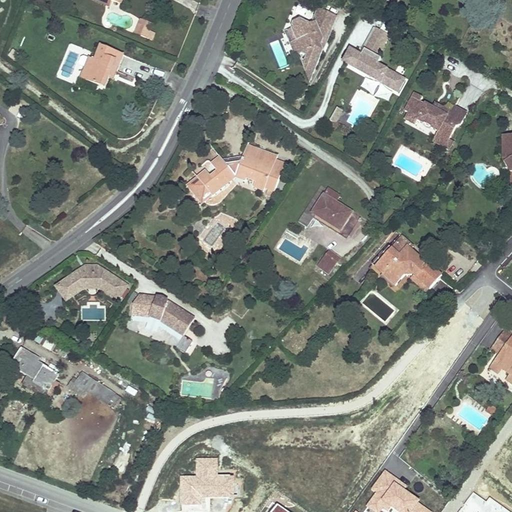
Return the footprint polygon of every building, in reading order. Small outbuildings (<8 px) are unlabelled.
[(337,17),(319,9),(312,24),(310,25),(300,21),(294,24),(292,28),(297,41),(290,44),(294,53),(297,54),(300,53),(310,57),(305,68),(307,74),(314,74),(323,51),(321,45),(323,40),(327,42),(337,17)] [(135,34),(141,36),(144,29),(149,31),(151,25),(141,21),(135,34)] [(285,31),(290,44),(297,41),(292,28),(285,31)] [(154,34),(149,31),(144,29),(141,36),(151,40),(154,34)] [(372,37),(385,44),(389,36),(376,29),(372,37)] [(398,93),(405,80),(378,66),(381,59),(377,57),(385,44),(372,37),(361,56),(350,50),(343,63),(398,93)] [(279,70),(287,68),(280,41),(272,43),(279,70)] [(95,61),(89,59),(86,68),(81,79),(106,89),(110,79),(114,81),(124,55),(101,46),(95,61)] [(81,66),(86,68),(89,59),(85,57),(82,58),(80,63),(81,66)] [(365,79),(361,88),(387,103),(392,95),(365,79)] [(443,108),(440,113),(421,103),(423,98),(415,94),(405,111),(409,114),(405,120),(415,126),(417,121),(438,133),(437,133),(449,140),(456,128),(461,126),(467,115),(454,107),(451,113),(443,108)] [(343,111),(338,109),(331,121),(336,124),(343,111)] [(449,140),(437,133),(433,141),(449,150),(453,142),(449,140)] [(511,135),(502,136),(503,160),(511,173),(511,191),(511,190),(511,135)] [(247,146),(242,159),(223,162),(222,160),(213,167),(218,173),(211,178),(206,173),(188,187),(202,204),(235,177),(245,181),(247,176),(256,180),(255,184),(265,188),(267,184),(270,185),(266,195),(273,197),(285,165),(275,161),(277,157),(247,146)] [(213,167),(222,160),(220,158),(211,165),(213,167)] [(265,188),(255,184),(253,189),(263,192),(265,188)] [(307,227),(313,218),(315,215),(349,236),(360,219),(336,203),(340,197),(321,185),(298,222),(307,227)] [(315,215),(313,218),(347,240),(349,236),(315,215)] [(382,259),(392,249),(396,244),(402,237),(400,235),(372,265),(375,267),(382,259)] [(414,248),(402,237),(396,244),(398,245),(394,251),(392,249),(382,259),(390,267),(383,275),(395,286),(405,275),(407,277),(412,277),(413,275),(415,276),(430,290),(442,276),(434,269),(432,271),(423,263),(423,258),(421,258),(413,258),(408,254),(412,250),(414,248)] [(413,258),(421,258),(412,250),(408,254),(413,258)] [(328,274),(336,263),(327,256),(318,266),(328,274)] [(390,267),(382,259),(375,267),(383,275),(390,267)] [(56,287),(60,293),(63,290),(67,296),(84,285),(100,285),(101,290),(118,302),(128,286),(97,266),(86,266),(56,287)] [(430,290),(415,276),(411,280),(426,294),(430,290)] [(100,289),(101,290),(100,285),(84,285),(67,296),(63,290),(60,293),(66,302),(84,290),(100,289)] [(161,322),(184,337),(195,320),(163,299),(139,297),(133,306),(131,316),(149,318),(161,322)] [(491,349),(500,355),(511,339),(511,336),(504,331),(491,349)] [(192,342),(184,337),(176,349),(184,354),(192,342)] [(511,339),(500,355),(495,363),(503,369),(511,374),(508,378),(511,381),(511,339)] [(10,366),(30,378),(28,380),(48,393),(59,376),(37,363),(39,360),(21,349),(10,366)] [(503,369),(495,363),(489,370),(498,376),(503,369)] [(82,373),(72,389),(85,398),(89,393),(108,406),(115,395),(82,373)] [(48,393),(28,380),(25,385),(45,398),(48,393)] [(182,396),(211,398),(212,383),(183,381),(182,396)] [(123,472),(128,455),(120,453),(115,470),(123,472)] [(361,511),(431,511),(433,510),(385,478),(361,511)]
